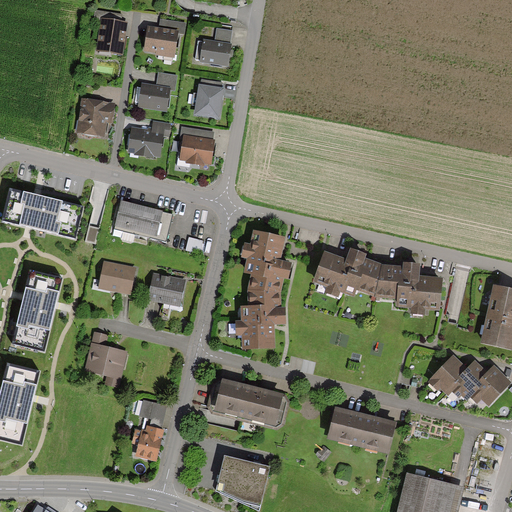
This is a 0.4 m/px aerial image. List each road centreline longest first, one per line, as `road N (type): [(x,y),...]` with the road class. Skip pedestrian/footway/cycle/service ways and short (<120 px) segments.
road 1 (residential): [(196,351),(511,431)]
road 2 (residential): [(226,205),(511,270)]
road 3 (residential): [(1,148),(226,205)]
road 4 (residential): [(226,205),(258,0)]
road 5 (tertiary): [(161,501),(0,488)]
road 6 (residential): [(161,501),(196,351)]
road 7 (residential): [(196,351),(226,205)]
